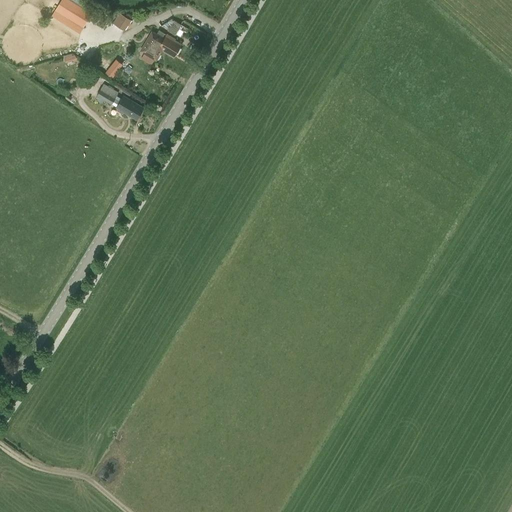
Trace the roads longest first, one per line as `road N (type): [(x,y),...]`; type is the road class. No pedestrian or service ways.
road 1 (tertiary): [(244,0),(0,397)]
road 2 (track): [(128,511),(89,478),(30,465),(0,445)]
